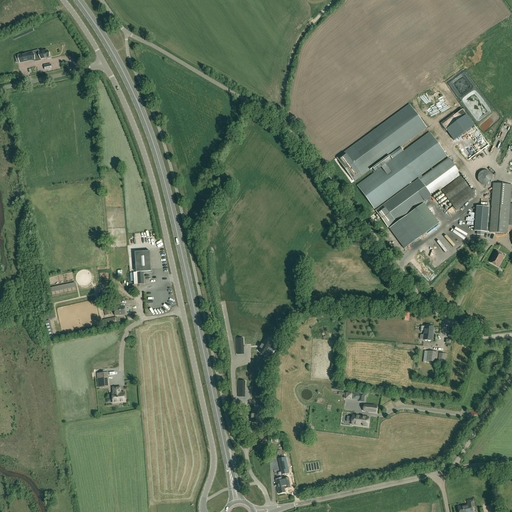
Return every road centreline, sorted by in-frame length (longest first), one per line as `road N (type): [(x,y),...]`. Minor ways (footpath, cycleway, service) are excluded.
road 1 (primary): [(236,502),(153,144),(118,64),(77,0)]
road 2 (residential): [(511,335),(475,336),(442,321),(275,120),(126,32)]
road 3 (unclassified): [(103,64),(132,124),(167,245),(212,449),(202,511)]
road 4 (unclassified): [(263,511),(461,468),(511,466)]
road 5 (track): [(337,0),(294,45),(279,124)]
